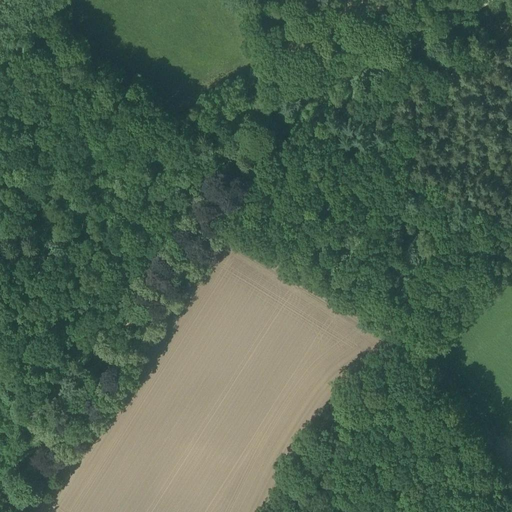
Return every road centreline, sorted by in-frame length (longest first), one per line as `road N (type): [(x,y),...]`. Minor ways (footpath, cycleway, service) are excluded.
road 1 (track): [(255,142),(0,503)]
road 2 (track): [(255,142),(510,259)]
road 3 (track): [(488,0),(255,142)]
